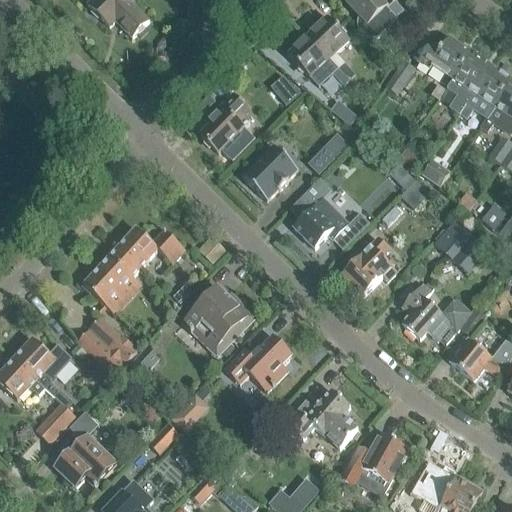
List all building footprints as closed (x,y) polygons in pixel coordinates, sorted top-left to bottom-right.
[(149,25),(124,0),(95,0),(87,9),(109,31),(116,24),(133,41),(149,25)] [(391,29),(399,21),(404,16),(394,4),(388,9),(379,0),(350,0),(347,4),(358,16),(356,17),(354,22),(355,28),(358,32),(359,35),(363,37),(365,38),(372,39),(376,38),(379,36),(382,35),(391,29)] [(350,44),(329,21),(309,39),(331,62),(350,44)] [(331,62),(309,39),(290,57),(311,80),(318,88),(331,76),(343,88),(349,82),(331,62)] [(430,74),(434,68),(453,81),(471,55),(450,41),(442,52),(431,46),(418,66),(430,74)] [(458,120),(492,69),(471,55),(446,92),(454,98),(445,111),(458,120)] [(391,97),(412,73),(401,64),(382,90),(391,97)] [(341,73),(352,84),(358,79),(347,67),(341,73)] [(495,110),(511,83),(511,82),(492,69),(458,120),(463,124),(470,114),(485,123),(495,110)] [(511,83),(495,110),(481,129),(489,134),(495,125),(511,136),(511,83)] [(437,105),(445,95),(436,89),(429,99),(437,105)] [(200,138),(218,157),(244,131),(237,125),(248,113),(233,98),(211,120),(215,123),(200,138)] [(335,104),(328,112),(347,128),(355,119),(335,104)] [(337,140),(309,168),(319,178),(347,150),(337,140)] [(502,167),(511,151),(511,145),(503,140),(490,160),(502,167)] [(422,157),(409,148),(399,162),(412,172),(422,157)] [(274,150),(243,182),(266,205),(278,194),(279,195),(288,185),(287,185),(297,174),(274,150)] [(511,151),(502,167),(511,174),(511,151)] [(419,180),(438,193),(447,176),(428,164),(419,180)] [(321,181),(289,212),(300,224),(293,231),(314,252),(328,239),(332,244),(342,254),(368,228),(358,218),(348,228),(322,202),(330,194),(327,191),(328,189),(321,181)] [(412,213),(426,197),(413,185),(398,200),(412,213)] [(484,219),(480,224),(493,235),(497,230),(507,217),(493,207),(489,212),(484,219)] [(433,250),(466,278),(485,255),(453,227),(433,250)] [(137,233),(119,253),(141,273),(158,254),(173,268),(187,252),(167,234),(154,248),(137,233)] [(353,268),(342,279),(362,300),(382,280),(387,284),(395,276),(379,262),(386,255),(377,245),(362,259),(353,268)] [(141,273),(119,253),(85,289),(111,313),(127,296),(123,292),(141,273)] [(190,294),(184,288),(172,299),(178,305),(190,294)] [(446,350),(459,335),(473,319),(471,318),(457,306),(444,321),(427,305),(433,298),(422,288),(403,309),(411,316),(401,328),(419,344),(426,336),(437,345),(438,344),(446,350)] [(182,328),(217,363),(222,358),(231,349),(256,323),(231,297),(227,301),(218,291),(182,328)] [(473,319),(459,335),(469,341),(484,322),(474,314),(471,318),(473,319)] [(92,354),(117,378),(139,355),(102,321),(81,344),(85,348),(92,354)] [(284,369),(294,359),(274,340),(254,361),(246,353),(227,373),(236,382),(239,379),(246,386),(251,381),(268,397),(290,375),(284,369)] [(35,343),(16,364),(46,392),(68,413),(74,406),(53,386),(58,382),(56,380),(73,362),(60,349),(51,358),(35,343)] [(472,386),(483,373),(501,383),(511,363),(511,348),(506,345),(491,363),(469,345),(450,369),(472,386)] [(85,348),(79,354),(86,361),(92,354),(85,348)] [(231,349),(222,358),(226,361),(235,352),(231,349)] [(128,373),(139,384),(160,362),(148,351),(128,373)] [(46,392),(16,364),(0,380),(0,385),(19,404),(32,391),(40,398),(46,392)] [(344,420),(351,412),(333,396),(323,407),(322,407),(316,413),(307,406),(286,429),(304,445),(316,432),(341,454),(359,433),(344,420)] [(184,412),(172,424),(186,438),(198,425),(210,412),(196,399),(184,412)] [(60,440),(74,423),(60,411),(37,437),(50,449),(60,440)] [(70,433),(82,445),(76,451),(75,450),(56,470),(79,492),(86,484),(94,492),(118,468),(89,440),(99,430),(85,417),(70,433)] [(161,458),(181,438),(171,429),(152,449),(161,458)] [(384,498),(408,455),(380,439),(366,465),(353,457),(339,484),(353,492),(357,483),(384,498)] [(221,481),(230,490),(244,474),(235,466),(221,481)] [(441,510),(457,482),(431,467),(415,496),(416,496),(409,507),(417,511),(421,511),(427,503),(441,510)] [(221,487),(211,477),(190,499),(200,509),(221,487)] [(474,511),(483,497),(470,489),(471,487),(460,481),(459,483),(457,482),(441,510),(443,511),(474,511)] [(145,511),(153,505),(133,486),(122,497),(107,511),(145,511)] [(301,511),(288,501),(279,493),(267,508),(271,511),(301,511)] [(251,511),(257,511),(258,511),(244,500),(242,502),(251,511)]
